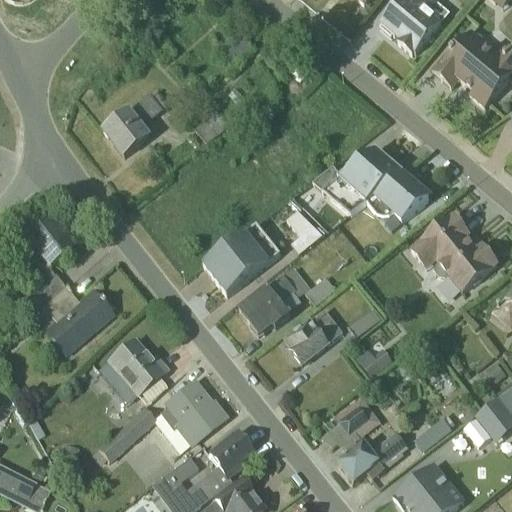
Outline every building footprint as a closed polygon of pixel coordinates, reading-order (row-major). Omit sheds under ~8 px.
[(348,0),(363,12),(372,0),(348,0)] [(449,18),(427,0),(403,0),(379,29),(414,59),(449,18)] [(511,1),(511,0),(483,0),(502,14),(511,1)] [(468,101),(483,113),(507,85),(510,88),(511,86),(511,54),(507,51),(501,59),(475,36),(457,56),(452,52),(430,77),(449,93),(457,85),(472,97),(468,101)] [(253,50),(244,41),(222,61),(230,70),(253,50)] [(155,94),(103,136),(124,163),(149,142),(143,134),(169,112),(155,94)] [(189,130),(206,149),(228,130),(211,111),(189,130)] [(365,209),(401,181),(379,153),(340,182),(332,174),(314,189),(350,220),(365,209)] [(413,196),(401,181),(365,209),(377,221),(390,222),(400,228),(429,207),(417,194),(413,196)] [(299,241),(290,249),(299,259),(321,240),(298,214),(286,225),(299,241)] [(453,222),(411,258),(426,275),(433,269),(458,299),(496,267),(481,249),(475,255),(465,243),(468,241),(453,222)] [(72,255),(48,227),(17,254),(28,268),(35,262),(47,276),(72,255)] [(227,303),(279,260),(254,231),(202,274),(227,303)] [(238,318),(257,342),(306,303),(314,313),(341,292),(331,279),(310,296),(293,274),(238,318)] [(41,315),(64,294),(54,283),(23,310),(33,321),(41,315)] [(511,293),(490,320),(511,336),(511,334),(511,293)] [(62,362),(110,321),(89,297),(76,308),(64,294),(41,315),(53,329),(41,339),(62,362)] [(324,315),(281,349),(299,372),(342,338),(324,315)] [(372,315),(351,333),(359,343),(380,326),(372,315)] [(151,369),(131,346),(96,377),(116,400),(111,404),(120,415),(165,377),(155,365),(151,369)] [(354,363),(369,384),(381,375),(391,368),(382,356),(372,363),(366,354),(354,363)] [(494,367),(483,376),(495,390),(505,381),(494,367)] [(209,411),(193,390),(157,418),(171,437),(175,434),(189,451),(223,424),(212,409),(209,411)] [(511,392),(497,404),(511,423),(511,392)] [(347,440),(374,421),(362,404),(335,424),(347,440)] [(494,449),(511,434),(511,423),(497,404),(473,422),(494,449)] [(108,468),(153,429),(141,415),(96,454),(108,468)] [(336,468),(351,489),(364,479),(370,487),(384,476),(379,469),(406,450),(395,435),(369,455),(364,448),(336,468)] [(237,470),(250,460),(235,440),(207,461),(216,473),(184,498),(194,511),(197,511),(228,488),(226,485),(240,474),(237,470)] [(157,505),(189,480),(180,469),(148,494),(157,505)] [(458,511),(464,508),(434,471),(392,504),(398,511),(458,511)] [(34,491),(0,473),(0,496),(24,509),(34,491)] [(257,511),(248,500),(251,497),(241,484),(211,507),(213,510),(210,511),(257,511)]
